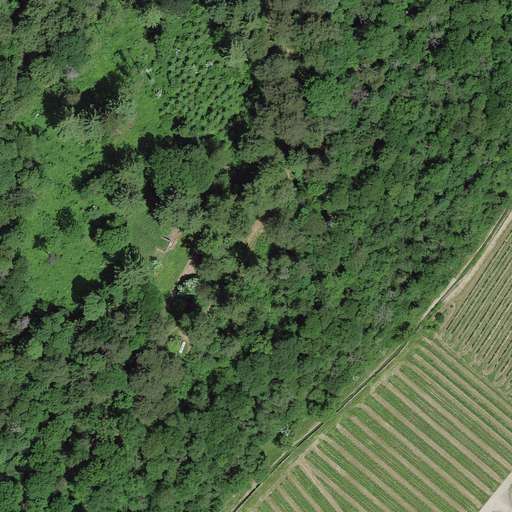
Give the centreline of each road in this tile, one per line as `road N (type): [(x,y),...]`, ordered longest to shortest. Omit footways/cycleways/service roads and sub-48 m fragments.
road 1 (track): [(26,511),(83,460),(260,134),(272,0)]
road 2 (track): [(511,201),(418,328),(231,511)]
road 3 (track): [(98,0),(41,68),(0,146)]
